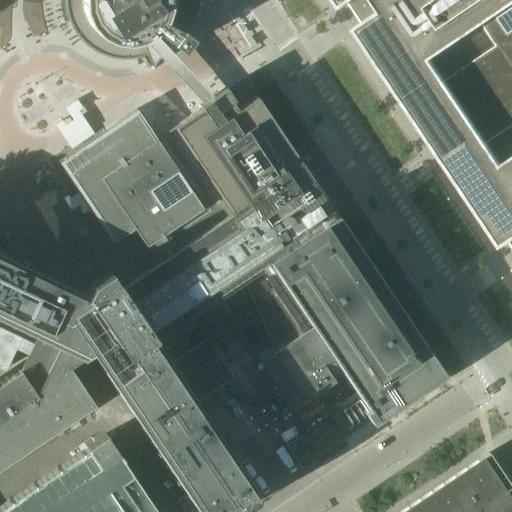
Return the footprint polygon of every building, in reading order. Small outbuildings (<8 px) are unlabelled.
[(169,44),(176,48),(179,50),(190,37),(189,36),(186,34),(180,30),(179,29),(177,28),(178,26),(179,24),(180,22),(181,21),(181,19),(182,17),(182,15),(183,13),(183,11),(183,9),(184,7),(184,5),(184,3),(184,1),(184,0),(59,0),(60,2),(60,4),(60,6),(60,8),(60,10),(61,12),(61,14),(62,16),(62,18),(63,20),(64,22),(68,21),(69,23),(69,25),(70,27),(71,28),(72,30),(73,32),(74,33),(75,35),(76,37),(78,38),(79,40),(80,41),(82,43),(83,44),(84,45),(86,47),(88,48),(89,49),(91,50),(92,51),(94,52),(96,53),(98,54),(100,55),(102,56),(103,57),(105,57),(107,58),(109,58),(111,59),(114,59),(116,60),(118,60),(120,60),(122,60),(124,60),(126,60),(128,60),(130,60),(132,60),(134,59),(136,59),(138,59),(140,58),(142,57),(144,57),(146,56),(151,69),(152,71),(154,70),(152,67),(159,57),(169,44)] [(511,0),(334,0),(340,8),(348,3),(361,23),(353,28),(501,247),(509,242),(511,246),(511,0)] [(176,48),(169,44),(159,57),(177,77),(202,103),(211,97),(187,71),(169,53),(170,53),(171,52),(172,52),(173,51),(174,50),(175,50),(175,49),(176,48)] [(0,511),(0,465),(58,426),(61,424),(62,424),(59,419),(69,411),(73,416),(77,414),(83,409),(92,404),(67,367),(89,352),(103,372),(108,369),(203,511),(235,511),(237,511),(255,499),(248,488),(252,486),(244,475),(236,463),(159,348),(196,323),(208,341),(218,335),(221,340),(224,345),(207,357),(216,370),(215,371),(238,406),(273,382),(291,410),(333,382),(331,378),(326,370),(335,364),(358,397),(357,398),(330,416),(325,408),(295,428),(300,436),(286,446),(301,468),(315,458),(372,420),(373,419),(441,373),(334,215),(254,96),(249,99),(235,109),(230,101),(232,100),(231,97),(226,90),(224,88),(211,97),(202,103),(198,106),(200,108),(173,127),(155,140),(136,111),(96,138),(94,139),(84,145),(74,152),(73,153),(59,163),(100,224),(103,221),(113,237),(115,240),(96,253),(108,271),(102,275),(89,284),(85,293),(0,252),(0,318),(32,334),(30,340),(29,342),(0,328),(0,367),(6,371),(14,350),(24,354),(17,369),(0,380),(0,511)] [(54,125),(73,153),(96,138),(77,110),(80,109),(75,101),(64,108),(72,120),(64,125),(61,120),(54,125)] [(0,511),(156,511),(105,434),(0,504),(0,511)] [(511,511),(511,502),(482,458),(400,511),(511,511)]
